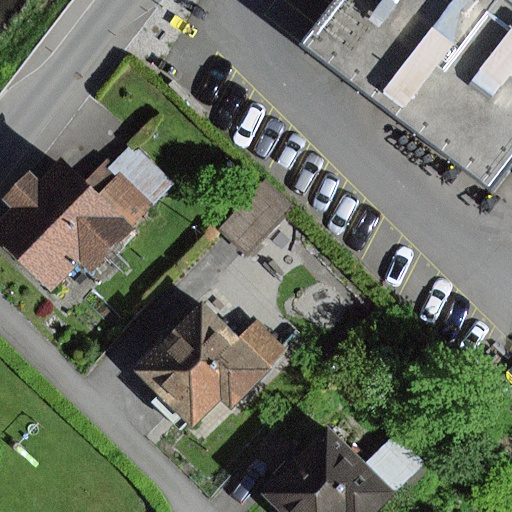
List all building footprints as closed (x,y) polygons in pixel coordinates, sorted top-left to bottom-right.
[(511,0),(355,0),(323,43),(484,166),(511,128),(511,0)] [(0,225),(0,244),(49,292),(79,261),(91,273),(135,227),(64,158),(40,183),(28,171),(0,199),(0,200),(12,212),(0,225)] [(221,235),(253,264),(296,215),(264,186),(221,235)] [(135,372),(192,427),(221,397),(232,408),(289,350),(256,318),(238,336),(203,303),(135,372)] [(376,511),(395,493),(364,464),(326,426),(259,494),(277,511),(376,511)] [(393,434),(364,464),(395,493),(424,464),(393,434)]
